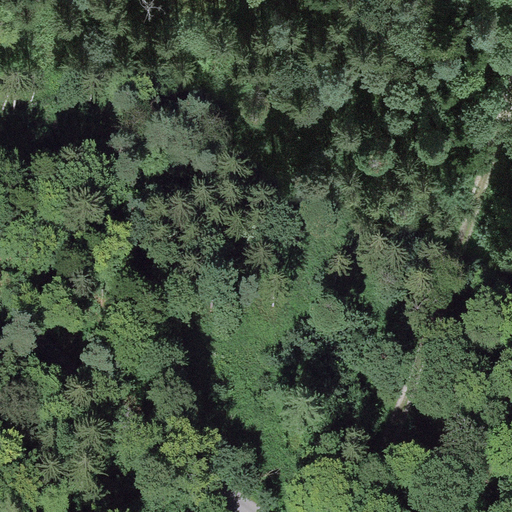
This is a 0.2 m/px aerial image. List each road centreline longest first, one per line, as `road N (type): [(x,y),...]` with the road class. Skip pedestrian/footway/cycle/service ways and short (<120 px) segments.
road 1 (track): [(511,92),(362,511)]
road 2 (unclassified): [(254,511),(148,437),(0,302)]
